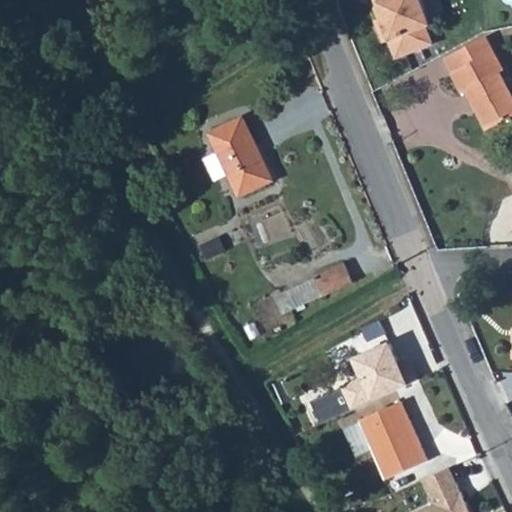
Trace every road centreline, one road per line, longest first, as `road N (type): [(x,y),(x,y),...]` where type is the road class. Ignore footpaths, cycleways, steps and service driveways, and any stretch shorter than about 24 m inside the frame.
road 1 (track): [(19,0),(318,511)]
road 2 (residential): [(311,0),(422,270)]
road 3 (residential): [(422,270),(511,478)]
road 4 (track): [(240,382),(422,270)]
